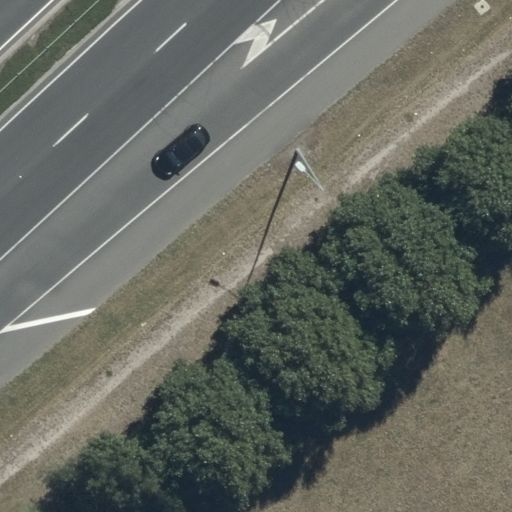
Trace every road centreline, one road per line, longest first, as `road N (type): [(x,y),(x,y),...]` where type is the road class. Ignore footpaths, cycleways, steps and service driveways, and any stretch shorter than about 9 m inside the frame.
road 1 (trunk): [(356,0),(0,296)]
road 2 (trunk): [(210,0),(0,195)]
